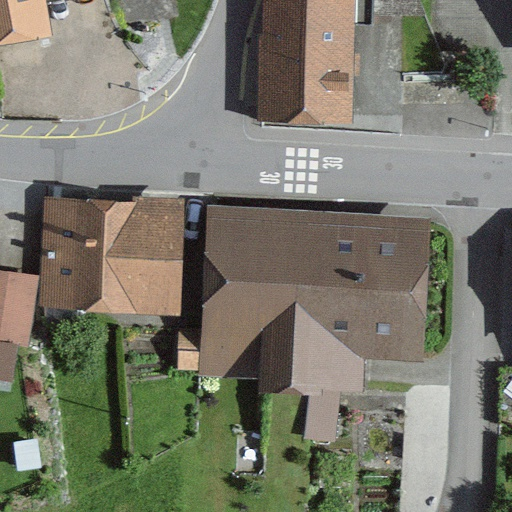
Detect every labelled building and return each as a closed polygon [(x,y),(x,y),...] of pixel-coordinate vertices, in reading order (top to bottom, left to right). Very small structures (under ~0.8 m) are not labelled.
[(0,0),(0,29),(38,23),(33,0),(0,0)] [(348,73),(348,52),(335,52),(336,20),(367,20),(367,0),(275,0),(275,36),(261,35),(259,105),(334,107),(335,73),(348,73)] [(48,206),(44,292),(168,297),(171,211),(48,206)] [(209,228),(203,323),(408,333),(413,238),(209,228)] [(0,271),(0,338),(25,342),(34,277),(0,271)]
